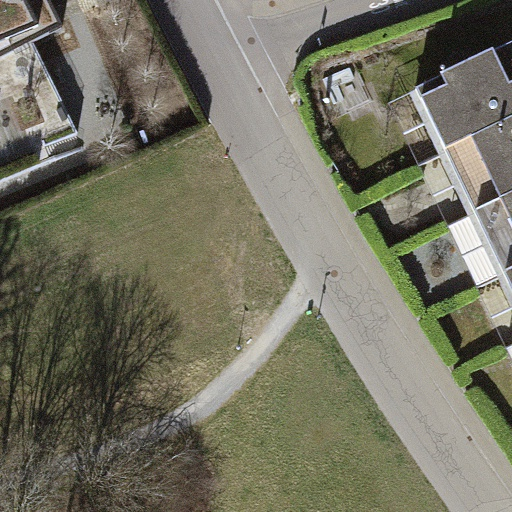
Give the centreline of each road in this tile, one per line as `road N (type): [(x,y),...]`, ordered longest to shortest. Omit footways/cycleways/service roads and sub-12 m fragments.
road 1 (residential): [(226,62),(395,363),(498,511)]
road 2 (residential): [(382,0),(226,62)]
